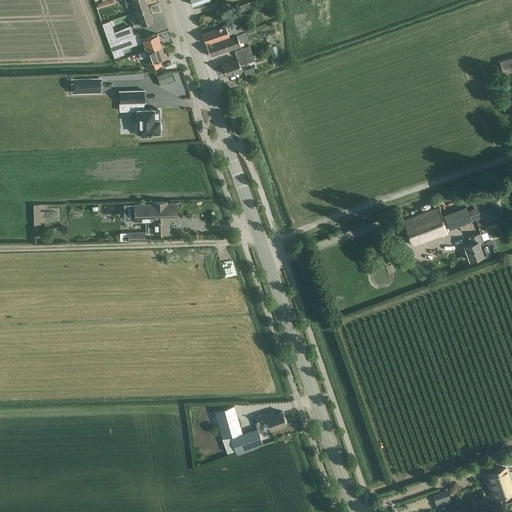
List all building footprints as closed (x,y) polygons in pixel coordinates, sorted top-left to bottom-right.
[(112,0),(108,0),(97,4),(99,8),(114,3),(112,0)] [(134,4),(137,12),(148,8),(145,0),(126,0),(124,1),(126,7),(134,4)] [(262,7),(259,0),(255,0),(240,5),(242,11),(250,9),(250,11),(262,7)] [(134,28),(143,25),(153,21),(148,8),(137,12),(139,19),(131,21),(134,28)] [(111,21),(103,23),(109,43),(118,41),(115,32),(111,21)] [(203,33),(206,44),(247,29),(246,25),(236,29),(234,23),(203,33)] [(118,41),(123,39),(135,34),(132,25),(115,32),(118,41)] [(118,41),(109,43),(114,58),(121,55),(119,47),(130,44),(141,40),(138,33),(135,34),(123,39),(118,41)] [(237,34),(216,42),(207,45),(210,56),(240,45),(237,34)] [(146,51),(161,46),(157,35),(143,40),(146,51)] [(149,70),(152,69),(161,66),(159,60),(165,58),(161,46),(146,51),(139,53),(140,59),(148,56),(150,62),(147,63),(149,70)] [(238,58),(252,53),(250,46),(235,51),(238,58)] [(238,58),(232,61),(222,64),(226,75),(235,72),(235,74),(242,71),(240,65),(254,59),(252,54),(238,59),(238,58)] [(125,58),(127,63),(134,61),(132,55),(125,58)] [(280,57),(272,60),(275,66),(282,63),(280,57)] [(511,58),(500,61),(504,77),(511,74),(511,58)] [(244,70),(246,76),(256,72),(253,67),(244,70)] [(160,83),(162,87),(173,84),(171,79),(172,78),(170,71),(157,76),(160,83)] [(102,92),(101,79),(72,80),(72,93),(102,92)] [(161,129),(162,128),(162,124),(160,123),(160,119),(158,119),(158,109),(144,109),(144,102),(145,102),(145,91),(120,91),(120,103),(136,103),(136,110),(138,110),(138,122),(135,122),(136,131),(139,131),(139,133),(141,133),(141,136),(151,136),(151,133),(161,133),(161,129)] [(450,230),(476,220),(480,229),(484,227),(481,218),(500,211),(499,209),(503,207),(500,200),(496,202),(496,201),(474,209),(472,203),(466,205),(467,206),(444,215),(450,230)] [(168,201),(158,201),(153,202),(153,204),(135,204),(135,221),(146,221),(146,233),(168,232),(168,220),(178,220),(177,203),(168,203),(168,201)] [(42,224),(41,204),(34,204),(34,224),(42,224)] [(413,245),(422,242),(448,233),(447,230),(444,221),(439,207),(404,220),(413,245)] [(497,223),(487,226),(489,232),(499,229),(497,223)] [(145,232),(128,232),(120,233),(120,241),(128,241),(145,241),(145,232)] [(472,244),(465,246),(467,252),(466,253),(465,255),(466,258),(467,259),(469,258),(470,260),(479,257),(483,256),(483,258),(495,254),(490,240),(484,242),(481,233),(479,234),(470,237),(472,244)] [(192,250),(162,251),(162,262),(192,261),(192,250)] [(421,278),(425,274),(414,264),(411,267),(421,278)] [(224,276),(226,285),(236,282),(233,274),(224,276)] [(234,406),(215,412),(223,438),(242,432),(234,406)] [(271,429),(277,427),(287,424),(282,411),(275,414),(274,411),(264,415),(263,414),(256,416),(258,424),(268,421),(271,429)] [(248,433),(232,439),(238,454),(254,448),(264,444),(259,433),(258,429),(257,429),(248,433)] [(511,485),(506,468),(488,474),(492,483),(489,484),(491,489),(493,488),(497,497),(500,496),(501,501),(503,502),(511,500),(511,498),(511,495),(511,491),(511,490),(511,485)] [(450,499),(448,491),(434,495),(437,503),(450,499)] [(434,506),(435,511),(437,511),(452,508),(450,502),(434,506)]
